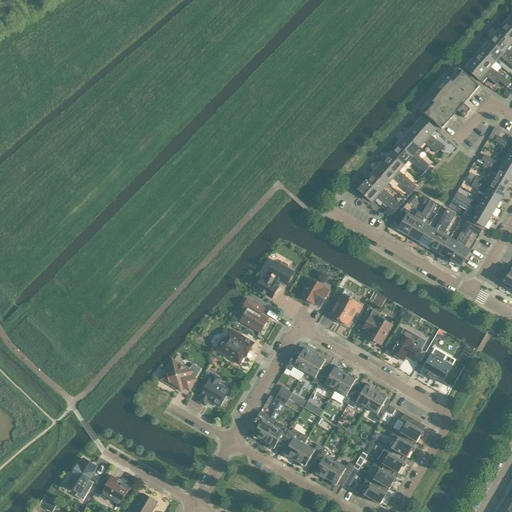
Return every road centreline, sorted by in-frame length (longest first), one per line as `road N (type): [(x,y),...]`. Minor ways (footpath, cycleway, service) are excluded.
road 1 (residential): [(228,439),(297,325),(447,414)]
road 2 (residential): [(469,289),(332,209),(336,195)]
road 3 (residential): [(352,511),(228,439)]
